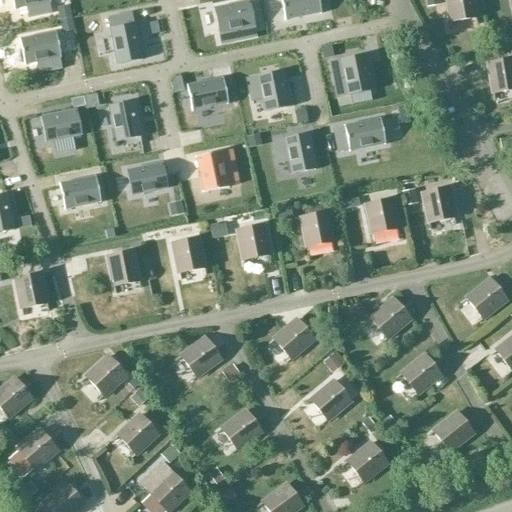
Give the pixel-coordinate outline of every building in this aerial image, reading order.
[(11,0),(14,10),(15,10),(25,7),(27,18),(51,14),(49,4),(50,3),(49,0),(11,0)] [(280,0),(284,22),(286,21),(285,21),(319,14),(319,15),(321,14),(317,0),(280,0)] [(478,25),(473,0),(446,0),(452,29),(453,29),(452,22),(475,18),(476,25),(478,25)] [(249,2),(213,9),(218,34),(231,32),(233,43),(256,38),(254,27),(249,2)] [(134,21),(98,28),(102,51),(113,49),(114,55),(116,62),(149,55),(146,41),(138,43),(134,21)] [(20,39),(19,40),(24,66),(25,66),(25,65),(36,63),(38,74),(61,69),(59,59),(60,59),(55,32),(54,32),(54,33),(20,40),(20,39)] [(340,60),(328,62),(333,86),(344,84),(347,96),(372,91),(364,55),(340,60)] [(313,81),(322,79),(317,58),(307,60),(313,81)] [(511,59),(488,64),(494,101),(495,101),(494,94),(511,90),(511,59)] [(258,76),(246,79),(250,102),(261,100),(264,113),(289,108),(282,72),(258,76)] [(173,78),(170,84),(172,91),(183,89),(180,77),(173,78)] [(187,85),(186,86),(192,112),(193,112),(193,111),(226,104),(226,105),(228,105),(222,78),(221,79),(187,86),(187,85)] [(134,101),(108,107),(116,143),(141,138),(134,101)] [(76,111),(40,118),(45,143),(81,136),(76,111)] [(343,128),(333,130),(337,153),(348,151),(348,153),(350,152),(349,152),(383,145),(385,145),(379,119),(378,119),(378,120),(345,127),(344,126),(343,126),(343,128)] [(8,128),(0,128),(0,138),(9,138),(8,128)] [(284,139),(272,141),(277,165),(288,162),(291,175),(316,170),(308,134),(284,139)] [(508,139),(499,140),(500,150),(510,149),(508,139)] [(0,155),(15,151),(13,141),(0,143),(0,155)] [(221,152),(194,157),(195,158),(202,192),(201,192),(202,193),(228,188),(228,187),(238,185),(231,151),(221,153),(221,152)] [(16,156),(0,159),(0,171),(18,168),(16,156)] [(162,164),(126,171),(131,196),(167,189),(162,164)] [(60,184),(59,184),(64,211),(66,211),(65,210),(99,203),(99,204),(100,204),(95,177),(94,177),(94,178),(60,185),(60,184)] [(430,231),(429,224),(453,219),(454,226),(455,226),(448,189),(422,194),(429,231),(430,231)] [(0,195),(0,233),(14,231),(6,194),(0,195)] [(357,198),(346,200),(347,207),(358,205),(357,198)] [(373,242),(372,235),(396,231),(397,237),(398,237),(391,201),(365,206),(372,242),(373,242)] [(292,212),(280,214),(280,215),(282,224),(294,221),(292,212)] [(309,255),(308,248),(331,244),(332,250),(334,250),(326,214),(300,219),(308,255),(309,255)] [(28,217),(16,219),(18,230),(30,228),(28,217)] [(223,225),(213,228),(213,229),(215,240),(226,238),(223,226),(223,225)] [(245,268),(243,261),(267,256),(268,263),(270,263),(262,227),(236,232),(244,268),(245,268)] [(180,281),(179,274),(202,269),(204,276),(205,276),(198,240),(172,245),(179,281),(180,281)] [(115,294),(114,287),(137,283),(139,289),(140,289),(133,253),(107,258),(114,294),(115,294)] [(23,316),(22,309),(45,305),(47,312),(48,311),(41,275),(15,280),(22,316),(23,316)] [(461,304),(466,300),(481,319),(476,323),(476,324),(506,301),(489,281),(460,303),(461,304)] [(365,325),(370,321),(386,339),(380,343),(381,344),(409,320),(392,300),(364,324),(365,325)] [(269,346),(274,341),(289,359),(284,364),(285,365),(313,341),(296,321),(268,345),(269,346)] [(490,357),(496,352),(511,371),(505,376),(506,377),(511,371),(511,338),(490,356),(490,357)] [(175,362),(181,358),(195,377),(189,382),(190,383),(220,360),(204,339),(174,361),(175,362)] [(395,380),(401,376),(416,394),(410,399),(411,400),(440,377),(424,356),(395,379),(395,380)] [(81,383),(86,379),(102,396),(97,401),(98,402),(125,377),(108,358),(80,382),(81,383)] [(232,367),(224,372),(230,381),(238,375),(232,367)] [(135,376),(128,383),(134,389),(141,383),(135,376)] [(0,409),(7,418),(2,422),(2,423),(31,399),(14,379),(0,390),(0,409)] [(305,407),(310,402),(326,421),(320,425),(321,426),(350,402),(333,382),(304,406),(305,407)] [(216,435),(221,431),(236,450),(230,454),(231,455),(261,433),(245,412),(215,434),(216,435)] [(428,438),(433,433),(448,452),(443,456),(443,457),(473,434),(456,414),(427,437),(428,438)] [(113,442),(118,437),(134,455),(129,460),(130,461),(157,436),(140,416),(112,441),(113,442)] [(368,419),(362,424),(370,434),(376,429),(368,419)] [(12,456),(17,452),(33,470),(28,475),(28,476),(57,452),(40,432),(11,455),(12,456)] [(342,468),(347,463),(362,482),(357,487),(386,464),(370,444),(341,467),(342,468)] [(169,464),(178,455),(171,447),(161,456),(169,464)] [(483,451),(473,455),(475,462),(486,458),(483,451)] [(144,500),(149,495),(164,511),(168,511),(189,493),(171,474),(144,499),(144,500)] [(31,481),(22,489),(30,497),(38,490),(31,481)] [(38,510),(44,505),(49,511),(74,511),(83,505),(66,485),(37,509),(38,510)] [(257,508),(262,504),(268,511),(294,511),(302,507),(286,485),(256,507),(257,508)] [(230,501),(223,491),(217,496),(224,506),(230,501)]
